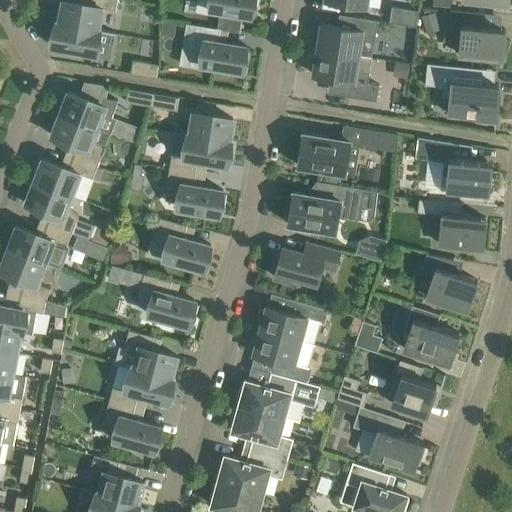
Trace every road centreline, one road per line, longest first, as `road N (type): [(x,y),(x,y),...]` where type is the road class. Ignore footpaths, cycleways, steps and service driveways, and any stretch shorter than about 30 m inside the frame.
road 1 (residential): [(172,511),(251,215),(287,0)]
road 2 (residential): [(441,511),(511,283)]
road 3 (residential): [(0,186),(43,74),(7,4)]
